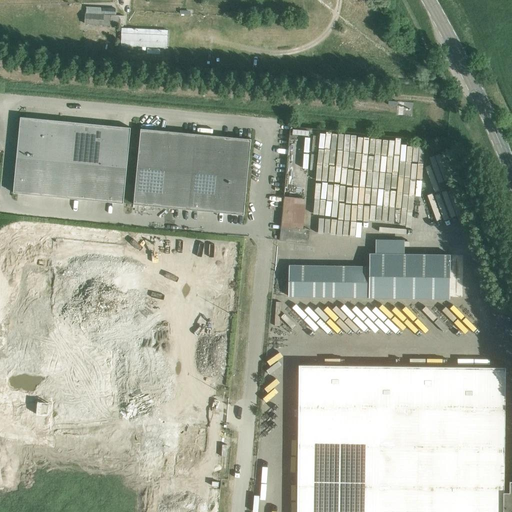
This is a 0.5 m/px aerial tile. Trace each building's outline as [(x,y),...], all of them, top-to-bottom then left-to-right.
[(103,25),(104,14),(85,13),(85,24),(103,25)] [(124,15),(119,15),(104,14),(103,25),(123,26),(124,15)] [(167,48),(168,34),(122,32),(121,45),(167,48)] [(13,193),(68,198),(76,122),(21,117),(13,193)] [(123,203),(131,127),(76,122),(68,198),(123,203)] [(189,209),(196,134),(141,128),(133,204),(189,209)] [(244,215),(251,139),(196,134),(189,209),(244,215)] [(308,243),(309,233),(310,229),(281,227),(280,240),(308,243)] [(370,253),(370,267),(370,297),(449,298),(450,254),(370,253)] [(370,297),(370,267),(290,265),(289,296),(370,297)] [(505,407),(505,367),(299,365),(299,405),(505,407)] [(511,511),(511,473),(507,474),(504,474),(505,407),(299,405),(297,511),(511,511)]
